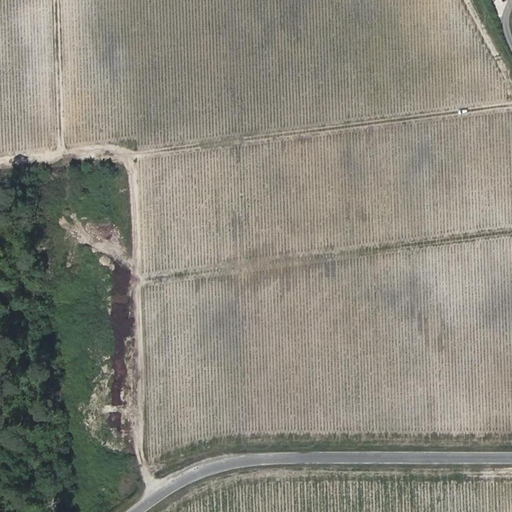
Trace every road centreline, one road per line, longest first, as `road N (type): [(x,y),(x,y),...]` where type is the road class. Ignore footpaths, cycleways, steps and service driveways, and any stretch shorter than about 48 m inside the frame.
road 1 (track): [(0,163),(121,154),(130,175),(137,442),(143,470),(161,493)]
road 2 (unclassified): [(136,511),(197,470),(229,461),(511,457)]
